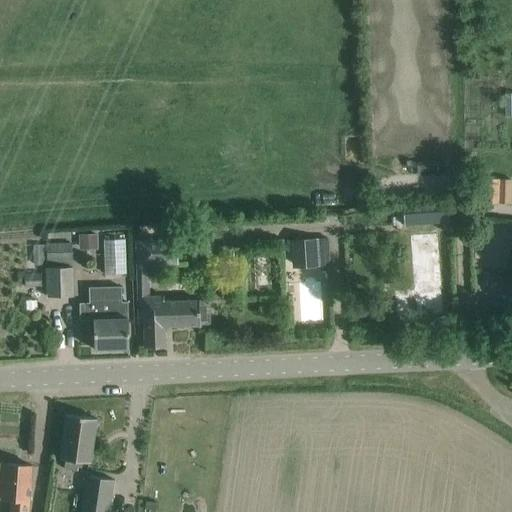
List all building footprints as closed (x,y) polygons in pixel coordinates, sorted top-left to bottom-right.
[(498,202),(499,178),(483,177),(482,202),(498,202)] [(448,203),(404,207),(405,224),(450,221),(448,203)] [(180,216),(163,217),(164,227),(181,226),(180,216)] [(415,291),(395,292),(397,318),(428,315),(427,310),(433,310),(434,315),(444,314),(437,234),(410,236),(415,291)] [(327,237),(318,238),(319,266),(328,265),(327,237)] [(291,250),(292,267),(319,266),(318,238),(287,239),(287,250),(291,250)] [(177,263),(176,239),(136,240),(137,296),(149,296),(149,281),(153,281),(153,264),(177,263)] [(72,241),(46,242),(47,263),(72,263),(72,241)] [(72,266),(46,266),(47,296),(73,295),(72,266)] [(41,284),(41,272),(24,273),(24,285),(41,284)] [(128,347),(128,327),(127,301),(121,301),(121,285),(88,286),(89,302),(79,302),(80,319),(93,318),(94,348),(128,347)] [(149,296),(137,296),(138,322),(144,322),(144,348),(165,347),(164,325),(200,324),(209,324),(209,300),(199,300),(199,299),(164,300),(163,295),(154,296),(149,296)] [(66,413),(63,433),(59,458),(65,459),(64,467),(77,469),(78,460),(90,462),(93,437),(96,417),(66,413)] [(0,462),(0,497),(11,498),(9,511),(27,511),(31,465),(0,462)] [(108,511),(114,479),(86,474),(80,511),(108,511)]
